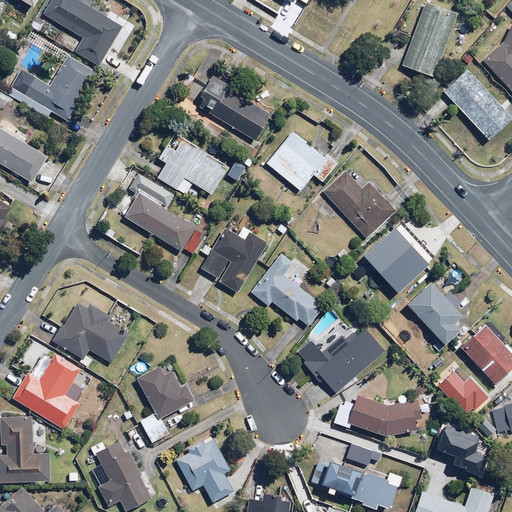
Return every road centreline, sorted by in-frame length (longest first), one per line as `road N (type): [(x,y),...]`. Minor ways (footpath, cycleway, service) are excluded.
road 1 (residential): [(197,4),(349,96),(483,217)]
road 2 (residential): [(59,230),(229,337),(273,421)]
road 3 (residential): [(59,230),(197,4)]
road 4 (residential): [(0,335),(59,230)]
